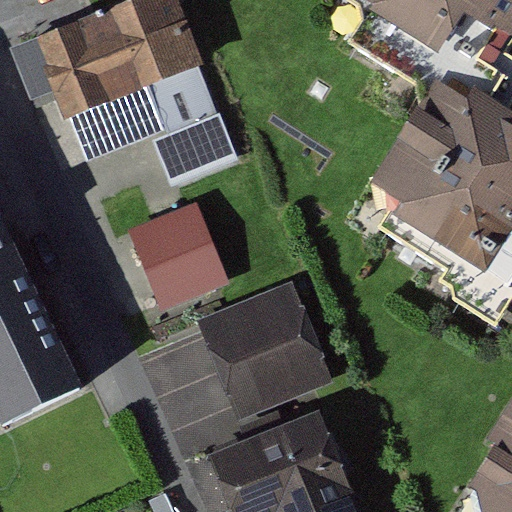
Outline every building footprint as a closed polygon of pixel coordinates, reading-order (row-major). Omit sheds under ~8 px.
[(227,61),(201,0),(150,0),(52,41),(85,120),(227,61)] [(511,60),(511,0),(367,0),(367,1),(497,84),(511,60)] [(511,123),(458,87),(388,190),(511,274),(511,123)] [(202,206),(132,234),(163,314),(234,287),(202,206)] [(0,207),(0,422),(2,427),(86,388),(0,207)] [(318,285),(208,327),(242,416),(352,373),(318,285)] [(362,511),(326,426),(231,465),(249,511),(362,511)] [(511,511),(511,443),(478,498),(501,511),(511,511)]
